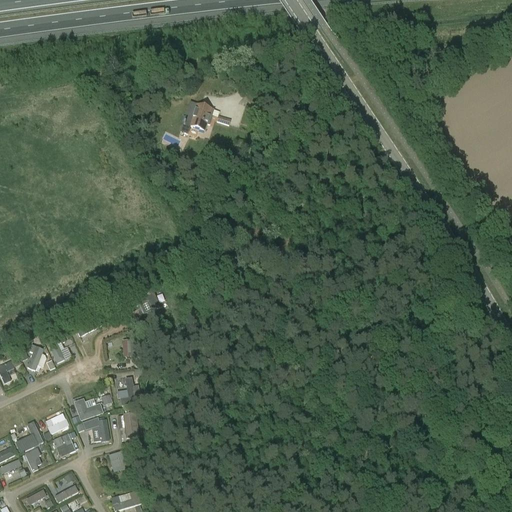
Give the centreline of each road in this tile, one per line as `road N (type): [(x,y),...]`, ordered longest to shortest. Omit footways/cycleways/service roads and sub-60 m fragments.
road 1 (tertiary): [(511,343),(291,0)]
road 2 (track): [(0,330),(177,240),(196,236),(229,260)]
road 3 (motorway): [(0,30),(255,0)]
road 4 (track): [(229,260),(324,188),(392,153)]
